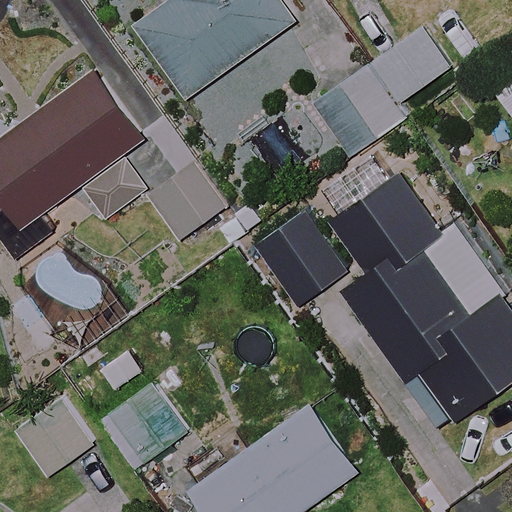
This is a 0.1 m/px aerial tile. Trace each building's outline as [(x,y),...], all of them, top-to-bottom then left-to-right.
[(299,19),(285,0),(162,0),(134,20),(189,97),(299,19)] [(372,60),(400,102),(475,50),(447,9),(372,60)] [(400,102),(372,60),(315,100),(352,155),(410,115),(400,102)] [(511,61),(488,79),(511,111),(511,61)] [(151,132),(97,64),(0,140),(0,178),(14,196),(0,207),(0,229),(20,255),(44,236),(33,222),(84,182),(111,216),(150,185),(124,153),(151,132)] [(232,200),(197,156),(150,193),(195,251),(207,241),(196,227),(232,200)] [(443,235),(396,169),(334,214),(374,269),(347,288),(410,375),(422,366),(459,418),(511,379),(511,311),(487,276),(457,297),(423,250),(443,235)] [(350,268),(304,205),(257,240),(303,303),(350,268)] [(189,428),(154,381),(108,416),(143,462),(189,428)] [(95,442),(57,388),(11,421),(49,475),(95,442)] [(305,511),(365,469),(312,396),(199,478),(186,461),(145,491),(160,511),(305,511)]
